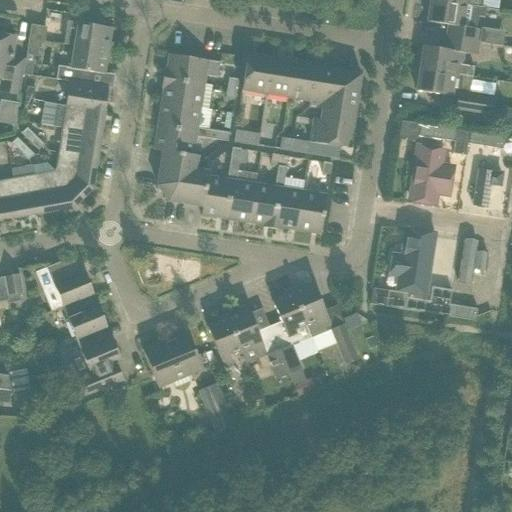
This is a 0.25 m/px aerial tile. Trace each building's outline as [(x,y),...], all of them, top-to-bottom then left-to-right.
[(450,26),(448,38),(478,43),(480,30),(470,28),(472,16),(484,18),(485,8),(481,7),(481,8),(430,0),(426,23),(450,26)] [(429,0),(430,0),(481,8),(481,7),(482,0),(429,0)] [(63,45),(74,47),(110,52),(111,47),(108,47),(111,29),(67,22),(63,45)] [(28,39),(41,41),(43,41),(45,28),(30,26),(28,39)] [(21,79),(24,60),(11,57),(15,38),(10,37),(8,34),(2,33),(0,33),(0,80),(1,80),(0,83),(0,91),(18,95),(21,79)] [(422,47),(419,69),(472,78),(473,67),(456,65),(458,53),(476,56),(478,43),(448,38),(446,50),(422,47)] [(41,41),(28,39),(26,55),(37,56),(38,49),(40,48),(41,41)] [(55,81),(68,82),(91,86),(92,73),(104,75),(106,57),(109,57),(110,52),(74,47),(70,69),(57,67),(55,80),(55,81)] [(216,78),(219,63),(168,55),(166,69),(164,69),(162,78),(203,85),(204,85),(205,76),(216,78)] [(339,148),(349,149),(360,75),(315,68),(316,66),(247,55),(244,75),(241,91),(308,102),(308,107),(314,109),(309,143),(317,144),(324,145),(332,147),(339,148)] [(472,78),(419,69),(415,92),(451,97),(452,90),(469,92),(472,78)] [(200,109),(203,85),(162,78),(161,89),(163,89),(162,93),(161,103),(200,109)] [(228,79),(226,89),(235,90),(237,80),(228,79)] [(68,82),(65,106),(64,107),(104,114),(108,88),(91,86),(68,82)] [(26,87),(24,99),(32,100),(34,88),(26,87)] [(235,90),(226,89),(225,99),(233,101),(235,90)] [(455,110),(476,113),(489,116),(492,101),(458,95),(455,110)] [(0,102),(0,121),(13,125),(19,102),(1,98),(0,102)] [(32,100),(24,99),(22,111),(30,112),(32,100)] [(208,130),(210,111),(200,109),(161,103),(157,127),(196,133),(197,128),(208,130)] [(61,128),(60,133),(100,139),(104,114),(64,107),(65,106),(55,104),(52,127),(61,128)] [(511,109),(502,109),(501,117),(511,119),(511,109)] [(417,136),(454,142),(452,155),(465,157),(469,133),(419,124),(417,136)] [(192,157),(192,156),(195,137),(206,139),(208,130),(197,128),(196,133),(157,127),(153,151),(161,152),(192,157)] [(20,134),(29,142),(34,137),(26,128),(20,134)] [(216,141),(218,132),(208,130),(206,139),(216,141)] [(233,142),(257,146),(259,135),(235,131),(233,142)] [(227,142),(228,133),(218,132),(216,141),(227,142)] [(60,133),(56,158),(96,164),(100,139),(60,133)] [(478,146),(502,150),(504,138),(480,134),(478,146)] [(34,137),(29,142),(37,151),(43,145),(34,137)] [(11,144),(19,152),(25,147),(16,138),(11,144)] [(291,152),(293,140),(280,138),(279,150),(291,152)] [(299,153),(301,141),(293,140),(291,152),(299,153)] [(307,154),(309,143),(301,141),(299,153),(307,154)] [(315,155),(317,144),(309,143),(307,154),(315,155)] [(322,157),(324,145),(317,144),(315,155),(318,156),(322,157)] [(330,158),(332,147),(324,145),(322,157),(330,158)] [(408,197),(411,202),(431,206),(435,202),(438,182),(446,183),(451,180),(452,172),(449,167),(441,166),(443,151),(417,146),(408,197)] [(25,147),(19,152),(27,160),(33,155),(25,147)] [(337,159),(339,148),(332,147),(330,158),(337,159)] [(238,160),(240,150),(231,148),(230,159),(238,160)] [(156,186),(162,194),(195,170),(197,157),(192,156),(192,157),(161,152),(156,186)] [(55,170),(53,171),(82,199),(92,190),(96,164),(56,158),(55,170)] [(237,171),(238,160),(230,159),(228,170),(237,171)] [(321,174),(329,175),(331,164),(322,163),(321,174)] [(10,169),(12,180),(15,179),(22,218),(48,213),(41,175),(32,176),(30,166),(10,169)] [(284,179),(286,168),(277,167),(276,177),(284,179)] [(168,202),(202,208),(206,177),(208,177),(208,172),(195,170),(162,194),(168,202)] [(224,220),(230,181),(235,182),(237,171),(228,170),(226,180),(208,177),(206,177),(202,208),(200,216),(224,220)] [(478,170),(472,206),(486,208),(490,185),(499,186),(501,174),(492,173),(492,172),(478,170)] [(52,173),(41,175),(48,213),(73,209),(82,199),(53,171),(52,173)] [(272,229),(278,188),(283,189),(284,179),(276,177),(274,188),(254,185),(248,224),(262,226),(262,228),(272,229)] [(15,179),(12,180),(0,181),(0,221),(22,218),(15,179)] [(298,232),(304,192),(306,182),(284,179),(283,189),(278,188),(272,229),(282,231),(282,229),(298,232)] [(248,224),(254,185),(235,182),(230,181),(224,220),(248,224)] [(320,235),(326,196),(304,192),(298,232),(320,235)] [(396,290),(425,294),(434,234),(405,229),(400,266),(390,265),(389,276),(398,277),(396,290)] [(93,295),(84,274),(79,276),(72,257),(46,268),(53,286),(47,289),(44,296),(50,312),(62,307),(62,308),(88,297),(93,295)] [(19,275),(4,278),(9,304),(20,302),(19,294),(22,294),(19,275)] [(4,278),(0,278),(0,310),(9,309),(8,304),(9,304),(4,278)] [(311,338),(330,330),(332,330),(313,285),(301,290),(300,286),(291,290),(309,333),(311,338)] [(439,316),(443,290),(431,288),(429,302),(406,299),(407,295),(387,292),(385,307),(439,316)] [(288,341),(309,333),(291,290),(282,294),(283,298),(272,302),(279,321),(288,341)] [(475,322),(477,310),(449,305),(451,291),(443,290),(439,316),(475,322)] [(62,308),(75,341),(102,330),(106,328),(98,306),(93,308),(88,297),(62,308)] [(226,315),(240,350),(246,364),(258,359),(258,358),(265,355),(275,380),(288,375),(278,350),(269,328),(269,327),(257,332),(248,310),(236,315),(235,312),(226,315)] [(229,355),(240,350),(226,315),(216,319),(218,323),(206,328),(223,367),(232,363),(229,355)] [(343,325),(332,330),(330,330),(345,366),(358,360),(343,325)] [(102,330),(75,341),(87,369),(76,377),(84,397),(122,381),(117,366),(115,367),(114,363),(120,361),(111,339),(106,341),(102,330)] [(142,350),(149,369),(158,389),(202,371),(195,353),(187,334),(164,344),(163,341),(142,350)] [(290,345),(278,350),(288,375),(301,369),(290,345)] [(26,369),(11,371),(13,391),(28,389),(26,369)] [(0,390),(10,391),(8,376),(0,375),(0,390)] [(197,391),(205,411),(214,432),(232,425),(215,384),(197,391)]
